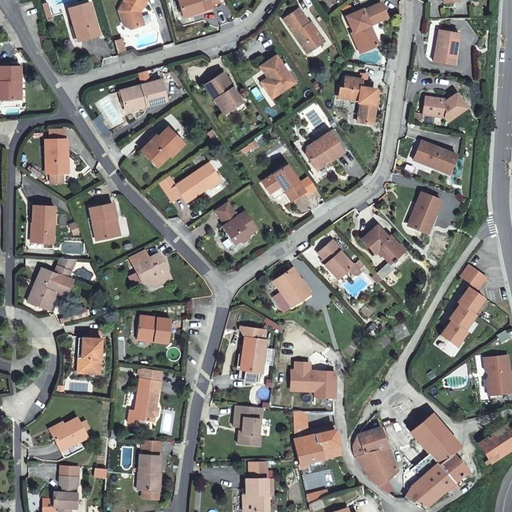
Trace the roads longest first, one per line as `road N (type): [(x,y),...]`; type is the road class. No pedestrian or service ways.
road 1 (residential): [(408,0),(374,182),(243,268),(228,291)]
road 2 (residential): [(71,113),(118,181),(228,291)]
road 3 (residential): [(11,310),(8,157),(18,132),(71,113)]
road 4 (residential): [(56,91),(231,32),(268,0)]
road 5 (residential): [(228,291),(200,377),(178,511)]
road 6 (residential): [(393,372),(499,193)]
road 7 (residential): [(499,193),(511,4)]
road 8 (residential): [(21,511),(21,413),(51,372),(47,345)]
road 9 (residential): [(511,407),(457,424),(393,372)]
